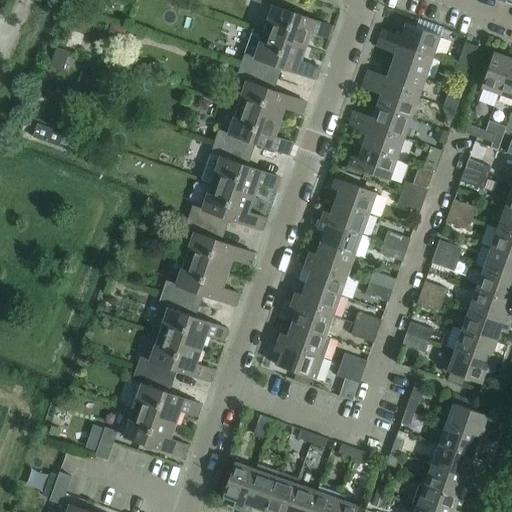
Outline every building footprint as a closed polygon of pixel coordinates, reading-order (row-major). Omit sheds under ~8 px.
[(263,32),(307,47),(312,34),(329,40),(334,27),(273,6),(263,32)] [(381,39),(435,58),(442,37),(407,24),(402,36),(384,30),(381,39)] [(114,26),(111,30),(113,35),(117,37),(121,36),(124,32),(122,27),(118,25),(114,26)] [(303,61),(307,47),(263,32),(254,58),(245,55),(241,67),(279,80),(282,69),(315,80),(320,67),(303,61)] [(428,78),(435,58),(381,39),(377,48),(396,54),(392,66),(428,78)] [(471,70),(479,48),(466,43),(458,66),(471,70)] [(500,96),(511,63),(511,59),(495,53),(482,89),(500,96)] [(511,100),(511,63),(500,96),(511,100)] [(420,99),(428,78),(392,66),(388,77),(369,71),(366,80),(420,99)] [(275,91),(279,80),(241,67),(237,80),(246,83),(237,108),(281,123),(286,109),(303,115),(308,102),(275,91)] [(413,119),(420,99),(366,80),(363,89),(381,95),(378,106),(413,119)] [(406,140),(413,119),(378,106),(373,118),(355,112),(352,121),(406,140)] [(277,137),(281,123),(237,108),(229,133),(219,130),(215,142),(253,155),(257,144),(289,156),(294,143),(277,137)] [(399,160),(406,140),(352,121),(349,129),(367,136),(363,147),(399,160)] [(60,147),(65,134),(39,124),(34,137),(60,147)] [(480,138),(483,130),(469,125),(466,134),(480,138)] [(440,128),(435,140),(443,143),(448,131),(440,128)] [(483,130),(480,138),(493,143),(496,135),(483,130)] [(249,166),(253,155),(215,142),(211,155),(220,158),(211,184),(255,199),(260,185),(276,191),(281,178),(249,166)] [(391,181),(399,160),(363,147),(359,158),(353,156),(349,166),(391,181)] [(426,170),(434,173),(439,159),(431,156),(426,170)] [(464,170),(487,178),(491,167),(468,159),(464,170)] [(483,190),(487,178),(464,170),(460,182),(483,190)] [(335,203),(371,216),(378,194),(336,179),(333,189),(339,191),(335,203)] [(402,194),(425,202),(429,190),(406,182),(402,194)] [(250,212),(255,199),(211,184),(202,209),(193,206),(189,218),(226,231),(230,220),(263,231),(268,218),(250,212)] [(421,213),(425,202),(402,194),(398,205),(421,213)] [(450,211),(473,219),(477,208),(454,201),(450,211)] [(364,235),(371,216),(335,203),(331,214),(325,212),(321,221),(364,235)] [(511,210),(505,208),(498,228),(511,233),(511,210)] [(469,230),(473,219),(450,211),(446,223),(469,230)] [(223,242),(226,231),(189,218),(185,231),(193,234),(185,259),(229,274),(234,261),(251,266),(255,253),(223,242)] [(357,256),(364,235),(321,221),(318,229),(325,232),(321,243),(357,256)] [(511,233),(498,228),(491,249),(511,255),(511,233)] [(385,243),(407,250),(411,239),(389,231),(385,243)] [(435,252),(458,260),(462,249),(440,240),(435,252)] [(349,277),(357,256),(321,243),(317,254),(310,252),(307,261),(349,277)] [(403,262),(407,250),(385,243),(381,254),(403,262)] [(511,255),(491,249),(483,269),(511,279),(511,255)] [(454,271),(458,260),(435,252),(431,263),(454,271)] [(224,288),(229,274),(185,259),(176,284),(167,281),(163,294),(200,307),(204,296),(237,307),(241,294),(224,288)] [(342,297),(349,277),(307,261),(304,270),(310,273),(306,284),(342,297)] [(511,279),(483,269),(476,290),(511,302),(511,279)] [(371,284),(393,292),(397,280),(375,272),(371,284)] [(421,293),(444,301),(448,290),(425,281),(421,293)] [(335,317),(342,297),(306,284),(302,295),(296,293),(293,302),(335,317)] [(389,303),(393,292),(371,284),(367,295),(389,303)] [(511,314),(508,314),(511,302),(476,290),(469,310),(511,325),(511,323),(511,314)] [(440,312),(444,301),(421,293),(417,304),(440,312)] [(196,318),(200,307),(163,294),(159,306),(167,310),(159,334),(203,349),(207,336),(224,342),(229,329),(196,318)] [(328,338),(328,337),(335,317),(293,302),(289,310),(297,313),(292,325),(328,338)] [(508,334),(511,325),(469,310),(462,330),(498,343),(502,331),(508,334)] [(356,324),(379,332),(382,321),(360,313),(356,324)] [(407,333),(429,341),(433,330),(411,322),(407,333)] [(375,343),(379,332),(356,324),(352,335),(375,343)] [(332,338),(328,337),(328,338),(292,325),(288,336),(281,334),(278,343),(325,359),(332,338)] [(494,354),(498,343),(462,330),(455,350),(497,366),(500,356),(494,354)] [(425,353),(429,341),(407,333),(403,345),(425,353)] [(198,364),(203,349),(159,334),(150,360),(141,357),(137,369),(174,382),(178,371),(211,382),(215,370),(198,364)] [(317,380),(325,359),(278,343),(275,351),(282,354),(277,366),(298,373),(295,381),(310,386),(312,379),(317,380)] [(494,375),(497,366),(455,350),(447,372),(483,384),(487,372),(494,375)] [(342,365),(364,373),(368,362),(346,354),(342,365)] [(360,384),(364,373),(342,365),(338,376),(360,384)] [(170,393),(174,382),(137,369),(132,382),(141,385),(132,411),(176,426),(181,412),(198,417),(203,405),(170,393)] [(407,411),(415,414),(420,401),(411,398),(407,411)] [(446,425),(489,440),(492,431),(485,429),(490,416),(453,404),(446,425)] [(172,439),(176,426),(132,411),(124,437),(185,457),(189,445),(172,439)] [(411,427),(415,414),(407,411),(402,424),(411,427)] [(272,429),(275,420),(261,416),(258,425),(272,429)] [(275,420),(272,429),(285,434),(287,425),(275,420)] [(485,449),(489,440),(446,425),(439,445),(475,458),(479,446),(485,449)] [(108,460),(114,444),(118,432),(107,428),(96,456),(108,460)] [(313,444),(316,435),(302,430),(299,439),(313,444)] [(316,435),(313,444),(325,448),(328,439),(316,435)] [(393,451),(401,455),(405,442),(397,439),(393,451)] [(354,458),(356,449),(343,444),(340,453),(354,458)] [(471,469),(475,458),(439,445),(432,465),(474,480),(477,471),(471,469)] [(356,449),(354,458),(366,462),(369,454),(356,449)] [(396,468),(401,455),(393,451),(388,465),(396,468)] [(230,456),(224,472),(232,474),(236,462),(237,459),(230,456)] [(243,511),(258,469),(236,462),(232,474),(224,498),(236,502),(234,508),(243,511)] [(471,489),(474,480),(432,465),(424,486),(460,499),(464,487),(471,489)] [(265,511),(278,477),(258,469),(243,511),(252,511),(254,508),(265,511)] [(63,504),(64,501),(73,476),(61,472),(51,501),(63,504)] [(288,511),(299,484),(300,481),(287,476),(286,479),(278,477),(265,511),(288,511)] [(378,493),(387,496),(392,481),(383,478),(378,493)] [(311,511),(319,491),(299,484),(288,511),(311,511)] [(462,511),(456,510),(460,499),(424,486),(417,507),(432,511),(462,511)] [(334,511),(341,494),(320,487),(319,491),(311,511),(334,511)] [(382,509),(387,496),(378,493),(373,506),(382,509)] [(358,511),(360,506),(362,501),(341,494),(334,511),(358,511)]
